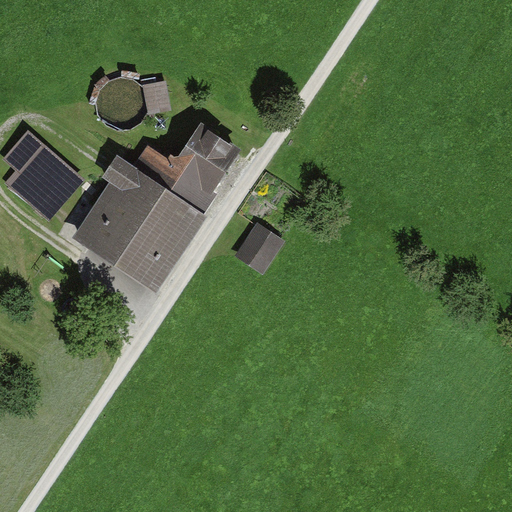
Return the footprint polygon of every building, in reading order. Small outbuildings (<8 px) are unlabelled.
[(149,117),(173,113),(168,83),(144,88),(149,117)] [(211,208),(246,151),(203,125),(178,166),(145,146),(136,161),(211,208)] [(93,180),(29,130),(2,164),(15,174),(6,185),(57,225),(93,180)] [(159,293),(209,214),(116,156),(102,179),(111,185),(76,241),(159,293)] [(288,244),(257,225),(237,256),(268,276),(288,244)]
